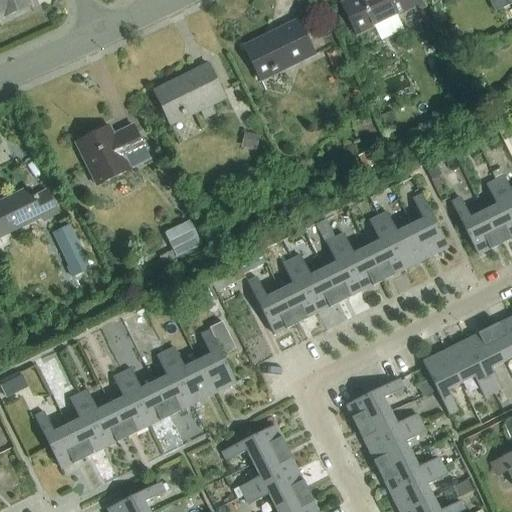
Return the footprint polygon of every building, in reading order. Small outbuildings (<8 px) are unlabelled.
[(0,0),(0,23),(1,24),(0,22),(0,19),(3,19),(31,7),(27,0),(0,0)] [(426,9),(421,0),(354,0),(342,6),(356,35),(412,9),(415,15),(426,9)] [(261,83),(315,56),(298,22),(244,48),(261,83)] [(342,66),(334,50),(329,52),(335,64),(331,66),(333,70),(342,66)] [(171,126),(225,100),(208,66),(155,92),(171,126)] [(393,112),(381,117),(385,125),(396,120),(393,112)] [(97,187),(130,172),(150,162),(134,128),(114,137),(110,128),(77,144),(97,187)] [(260,136),(245,133),(241,148),(257,151),(260,136)] [(379,165),(373,151),(358,157),(365,172),(379,165)] [(511,194),(505,179),(496,183),(511,215),(511,194)] [(496,208),(484,214),(500,246),(511,240),(511,215),(496,183),(486,188),(496,208)] [(48,191),(34,198),(30,189),(0,203),(0,238),(42,218),(44,222),(59,215),(48,191)] [(423,222),(410,228),(426,259),(447,249),(422,197),(413,201),(423,222)] [(500,246),(484,214),(471,220),(461,200),(452,205),(478,257),(500,246)] [(426,259),(410,228),(397,234),(388,215),(379,219),(404,270),(426,259)] [(379,243),(367,249),(383,281),(404,270),(379,219),(370,224),(379,243)] [(191,222),(164,234),(175,258),(202,246),(191,222)] [(72,279),(91,270),(70,226),(53,234),(69,267),(67,268),(72,279)] [(383,281),(367,249),(354,256),(345,236),(335,241),(361,292),(383,281)] [(336,265),(323,271),(339,303),(361,292),(335,241),(327,245),(336,265)] [(259,252),(238,263),(241,270),(243,274),(265,264),(259,252)] [(339,303),(323,271),(310,278),(300,258),(291,262),(317,314),(339,303)] [(292,286),(279,292),(295,325),(317,314),(291,262),(282,266),(292,286)] [(233,275),(237,283),(246,279),(243,274),(241,270),(232,274),(233,275)] [(233,275),(224,280),(228,288),(237,283),(233,275)] [(295,325),(279,292),(266,299),(257,279),(247,283),(273,336),(295,325)] [(211,286),(203,290),(209,303),(217,299),(211,286)] [(488,331),(504,363),(511,359),(511,324),(510,320),(488,331)] [(467,342),(493,394),(502,390),(492,370),(504,363),(488,331),(467,342)] [(198,362),(213,395),(235,384),(210,332),(201,336),(211,356),(198,362)] [(445,353),(461,385),(474,379),(484,399),(493,394),(467,342),(445,353)] [(166,354),(192,406),(213,395),(198,362),(185,369),(175,349),(166,354)] [(449,416),(450,416),(459,412),(448,391),(461,385),(445,353),(423,364),(449,416)] [(192,406),(166,354),(157,358),(166,377),(154,384),(170,417),(192,406)] [(123,375),(148,427),(170,417),(154,384),(141,390),(132,370),(123,375)] [(110,406),(126,438),(148,427),(123,375),(113,380),(123,399),(110,406)] [(21,393),(14,380),(0,386),(0,387),(6,400),(21,393)] [(399,381),(347,407),(358,429),(390,413),(383,400),(404,390),(399,381)] [(79,397),(104,449),(126,438),(110,406),(98,412),(88,392),(79,397)] [(67,428),(82,460),(104,449),(79,397),(70,401),(80,421),(67,428)] [(390,413),(358,429),(369,451),(421,425),(417,416),(396,426),(390,413)] [(82,460),(67,428),(54,434),(45,414),(35,419),(61,471),(82,460)] [(421,425),(369,451),(380,473),(412,457),(405,444),(426,433),(421,425)] [(254,465),(286,449),(275,427),(222,454),(227,463),(248,453),(254,465)] [(447,451),(444,443),(434,448),(437,455),(447,451)] [(244,497),(297,471),(286,449),(254,465),(260,478),(240,488),(244,497)] [(511,455),(491,466),(496,477),(507,472),(511,483),(511,455)] [(412,457),(380,473),(391,495),(443,469),(438,459),(418,469),(412,457)] [(443,469),(391,495),(399,511),(412,511),(434,501),(427,487),(447,477),(443,469)] [(297,471),(244,497),(249,506),(269,496),(276,509),(308,493),(297,471)] [(473,491),(467,481),(455,487),(461,498),(473,491)] [(108,511),(148,511),(145,504),(165,494),(161,484),(108,511)] [(317,511),(308,493),(276,509),(277,511),(317,511)] [(439,511),(434,501),(412,511),(464,511),(465,511),(460,502),(441,511),(439,511)]
